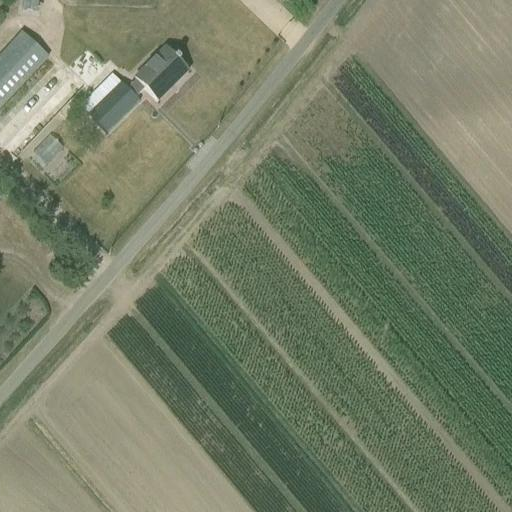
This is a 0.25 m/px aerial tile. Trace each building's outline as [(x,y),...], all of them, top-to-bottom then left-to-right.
[(44,0),(44,9),(60,10),(60,0),(44,0)] [(0,122),(6,129),(75,60),(45,31),(0,76),(0,122)] [(82,94),(93,80),(82,71),(71,84),(82,94)] [(107,135),(138,102),(110,75),(78,108),(107,135)] [(41,149),(59,173),(86,152),(68,128),(41,149)]
